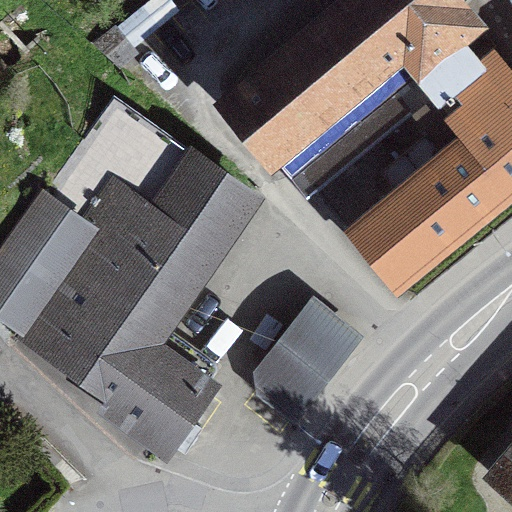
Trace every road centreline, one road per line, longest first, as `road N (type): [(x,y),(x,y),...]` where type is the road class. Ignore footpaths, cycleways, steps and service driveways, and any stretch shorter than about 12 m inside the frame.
road 1 (primary): [(324,511),(343,476),(401,414),(511,313)]
road 2 (residential): [(121,485),(0,363)]
